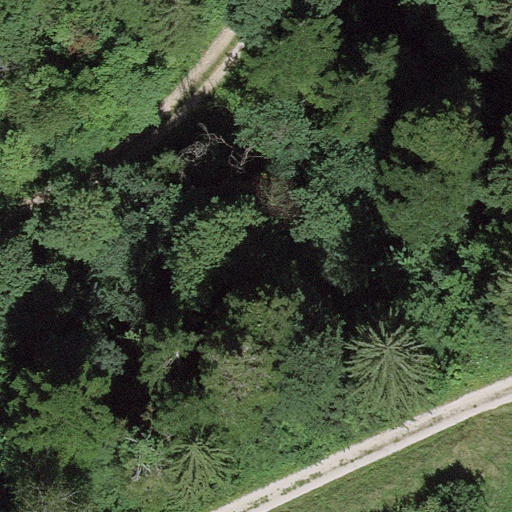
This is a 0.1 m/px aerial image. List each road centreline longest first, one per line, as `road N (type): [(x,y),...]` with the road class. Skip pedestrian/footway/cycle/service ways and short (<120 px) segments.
road 1 (track): [(0,227),(139,143),(260,0)]
road 2 (track): [(243,511),(511,396)]
